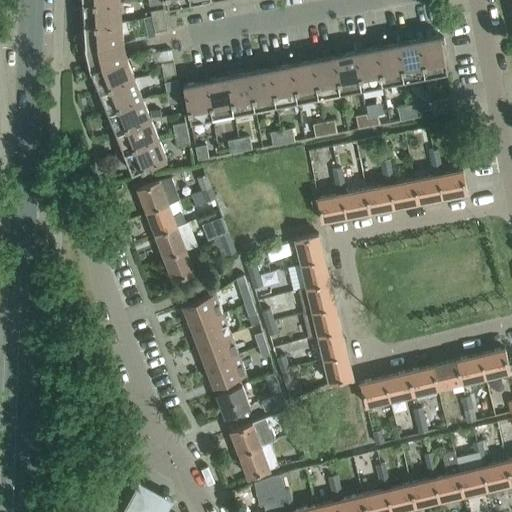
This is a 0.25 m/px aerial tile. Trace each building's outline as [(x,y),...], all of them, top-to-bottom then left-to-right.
[(120,21),(118,0),(111,0),(82,2),(83,24),(120,21)] [(167,29),(163,8),(150,10),(155,32),(167,29)] [(125,52),(124,45),(123,41),(122,41),(122,39),(121,39),(120,21),(83,24),(85,46),(84,46),(88,61),(88,64),(90,63),(91,67),(125,59),(125,56),(126,55),(125,52)] [(447,71),(442,45),(445,44),(443,37),(440,37),(440,34),(417,39),(425,75),(447,71)] [(425,75),(417,39),(396,43),(404,80),(425,75)] [(404,80),(396,43),(375,47),(382,84),(404,80)] [(382,84),(375,47),(354,51),(361,88),(382,84)] [(361,88),(354,51),(333,55),(340,92),(361,88)] [(133,78),(127,66),(129,65),(127,60),(126,55),(125,56),(125,59),(91,67),(90,63),(88,64),(90,71),(91,71),(99,91),(133,78)] [(340,92),(333,55),(311,59),(319,96),(340,92)] [(176,75),(173,59),(161,61),(164,77),(176,75)] [(319,96),(311,59),(290,64),(297,101),(319,96)] [(297,101),(290,64),(269,68),(276,105),(297,101)] [(276,105),(269,68),(248,72),(255,109),(276,105)] [(255,109),(248,72),(227,76),(234,113),(255,109)] [(234,113),(227,76),(205,80),(213,117),(234,113)] [(141,98),(133,78),(99,91),(107,111),(141,98)] [(180,90),(177,80),(177,79),(165,81),(167,92),(180,90)] [(213,117),(205,80),(183,85),(190,121),(213,117)] [(182,100),(180,90),(167,92),(169,103),(182,100)] [(454,109),(452,96),(430,100),(432,113),(454,109)] [(149,118),(141,98),(107,111),(115,131),(149,118)] [(422,115),(419,102),(408,104),(410,117),(422,115)] [(410,117),(408,104),(398,106),(400,119),(410,117)] [(380,123),(377,110),(366,112),(368,125),(380,123)] [(368,125),(366,112),(356,114),(359,127),(368,125)] [(158,138),(149,118),(115,131),(123,151),(158,138)] [(337,131),(335,118),(323,121),(326,134),(337,131)] [(188,132),(186,121),(173,123),(175,134),(188,132)] [(326,134),(323,121),(313,123),(315,136),(326,134)] [(294,140),(292,127),(281,129),(283,142),(294,140)] [(283,142),(281,129),(271,131),(273,144),(283,142)] [(190,142),(188,132),(175,134),(177,145),(190,142)] [(252,148),(249,135),(238,137),(241,150),(252,148)] [(241,150),(238,137),(228,139),(231,152),(241,150)] [(166,158),(158,138),(123,151),(132,172),(166,158)] [(209,156),(206,144),(196,146),(198,158),(209,156)] [(466,192),(462,168),(443,171),(438,148),(433,149),(442,196),(466,192)] [(442,196),(433,149),(429,150),(434,174),(413,178),(418,201),(442,196)] [(418,201),(413,178),(395,182),(390,157),(385,158),(394,206),(418,201)] [(394,206),(385,158),(380,159),(385,184),(365,188),(369,210),(394,206)] [(369,210),(365,188),(347,191),(342,167),(337,168),(346,215),(369,210)] [(346,215),(337,168),(332,168),(337,192),(316,196),(320,220),(346,215)] [(211,185),(207,174),(197,177),(202,189),(211,185)] [(169,201),(160,178),(138,187),(147,210),(169,201)] [(216,197),(211,185),(202,189),(191,193),(196,204),(216,197)] [(186,220),(182,211),(174,214),(169,201),(147,210),(155,233),(186,220)] [(224,219),(216,222),(220,234),(229,231),(224,219)] [(195,244),(186,220),(155,233),(164,256),(186,247),(187,247),(195,244)] [(237,250),(229,231),(220,234),(213,237),(218,249),(219,248),(222,256),(237,250)] [(324,258),(317,232),(295,237),(302,263),(324,258)] [(196,271),(187,247),(186,247),(164,256),(174,280),(196,271)] [(329,282),(324,258),(302,263),(305,275),(297,276),(300,289),(308,287),(329,282)] [(260,273),(255,260),(246,263),(249,275),(260,273)] [(264,284),(260,273),(249,275),(253,287),(254,287),(264,284)] [(252,300),(244,274),(236,276),(245,302),(252,300)] [(335,306),(329,282),(308,287),(300,289),(305,311),(303,311),(304,313),(335,306)] [(215,291),(183,303),(191,324),(223,312),(215,291)] [(256,312),(252,300),(245,302),(248,314),(256,312)] [(341,330),(335,306),(304,313),(309,335),(318,333),(318,335),(341,330)] [(275,319),(271,307),(262,310),(261,310),(265,322),(275,319)] [(230,332),(223,312),(191,324),(198,344),(230,332)] [(279,331),(275,319),(265,322),(269,334),(279,331)] [(347,354),(341,330),(318,335),(324,359),(347,354)] [(258,344),(266,342),(262,331),(254,333),(258,344)] [(238,352),(230,332),(198,344),(206,365),(238,352)] [(270,353),(266,342),(258,344),(262,356),(270,353)] [(511,381),(507,359),(504,347),(480,352),(488,388),(511,381)] [(246,373),(238,352),(206,365),(214,385),(246,373)] [(488,388),(480,352),(456,358),(465,396),(461,397),(464,409),(474,406),(471,393),(477,392),(476,391),(488,388)] [(290,365),(286,353),(277,356),(276,356),(280,368),(290,365)] [(352,377),(347,354),(324,359),(329,382),(352,377)] [(465,396),(456,358),(432,364),(437,388),(452,384),(454,392),(463,389),(465,396)] [(437,388),(432,364),(408,370),(414,393),(437,388)] [(294,377),(290,365),(280,368),(284,380),(285,380),(294,377)] [(414,393),(408,370),(385,375),(390,399),(414,393)] [(285,401),(273,371),(265,374),(272,394),(261,398),(265,409),(285,401)] [(390,399),(385,375),(360,381),(366,404),(390,399)] [(243,382),(216,392),(225,416),(251,406),(243,382)] [(425,417),(422,405),(413,408),(416,420),(425,417)] [(477,419),(474,406),(464,409),(467,421),(477,419)] [(296,430),(287,407),(279,411),(288,433),(287,434),(288,435),(298,432),(297,430),(296,430)] [(274,439),(275,435),(272,428),(269,426),(265,416),(230,429),(239,453),(262,444),(262,443),(274,439)] [(429,429),(425,417),(416,420),(419,432),(429,429)] [(385,441),(382,428),(373,430),(372,430),(375,443),(385,441)] [(302,442),(298,432),(288,435),(292,446),(302,442)] [(511,482),(506,459),(487,463),(482,439),(476,440),(482,464),(488,487),(511,482)] [(262,444),(239,453),(248,476),(271,467),(270,467),(278,464),(270,440),(262,443),(262,444)] [(482,464),(476,440),(471,441),(476,465),(459,469),(458,470),(464,493),(488,487),(482,464)] [(458,470),(459,469),(454,449),(443,452),(448,472),(439,474),(433,450),(428,451),(434,475),(440,499),(464,493),(458,470)] [(434,475),(428,451),(423,452),(429,476),(411,481),(416,504),(440,499),(434,475)] [(416,504),(411,481),(391,485),(385,462),(381,463),(386,486),(392,510),(416,504)] [(386,486),(381,463),(376,464),(382,487),(363,492),(367,511),(383,511),(392,510),(386,486)] [(367,511),(363,492),(344,497),(338,472),(333,474),(342,511),(367,511)] [(137,474),(115,511),(160,511),(171,493),(137,474)] [(342,511),(333,474),(328,475),(332,492),(334,499),(315,503),(317,511),(342,511)] [(287,511),(284,498),(293,496),(290,484),(280,487),(282,496),(263,501),(265,511),(292,511),(292,510),(287,511)] [(317,511),(315,503),(295,508),(293,496),(284,498),(287,511),(292,510),(292,511),(317,511)]
